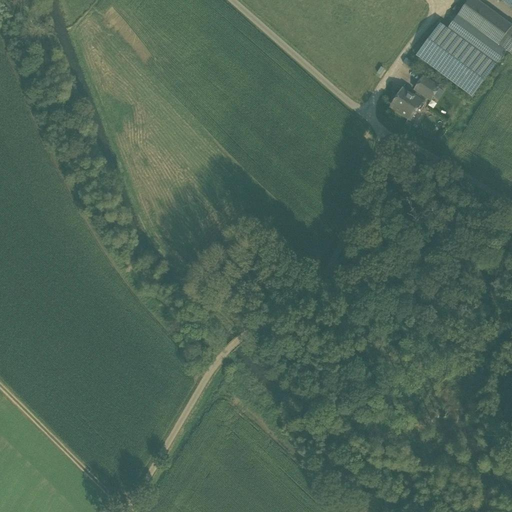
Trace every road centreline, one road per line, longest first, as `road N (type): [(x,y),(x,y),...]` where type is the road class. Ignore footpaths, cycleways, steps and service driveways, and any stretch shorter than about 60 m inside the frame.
road 1 (unclassified): [(127,511),(204,377),(241,337),(296,309),(326,278),(390,132),(231,0)]
road 2 (track): [(0,386),(126,511)]
road 3 (track): [(390,132),(511,204)]
